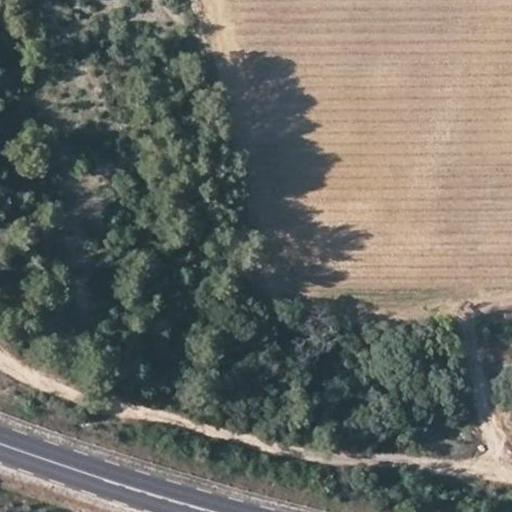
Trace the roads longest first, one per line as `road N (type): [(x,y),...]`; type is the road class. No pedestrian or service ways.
road 1 (track): [(511,474),(244,445),(88,395),(0,354)]
road 2 (primary): [(0,451),(168,511)]
